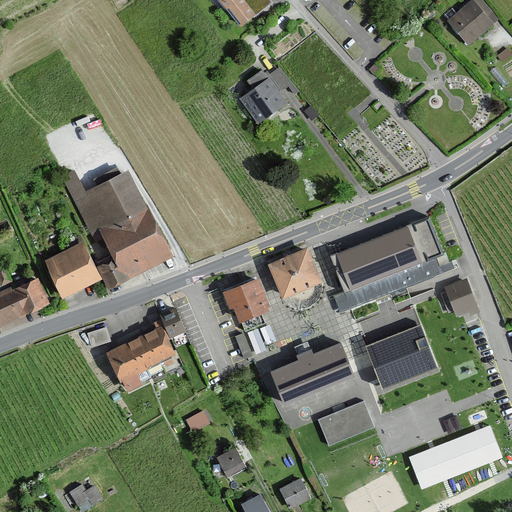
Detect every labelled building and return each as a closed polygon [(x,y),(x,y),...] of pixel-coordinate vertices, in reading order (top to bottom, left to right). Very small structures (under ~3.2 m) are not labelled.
[(218,0),(241,28),(271,3),(268,0),(218,0)] [(472,0),(470,0),(446,21),(467,46),(493,24),(472,0)] [(503,59),(511,52),(511,51),(508,47),(499,53),(503,59)] [(373,74),(379,69),(375,64),(369,70),(373,74)] [(253,91),(240,101),(257,125),(286,103),(262,71),(247,82),(253,91)] [(74,171),(60,177),(94,244),(103,240),(113,260),(99,267),(110,289),(173,257),(129,170),(85,193),(74,171)] [(427,218),(330,258),(345,293),(333,298),(339,314),(448,269),(427,218)] [(83,243),(43,263),(62,300),(102,280),(83,243)] [(308,249),(268,265),(283,300),(322,284),(308,249)] [(3,264),(0,264),(0,286),(0,287),(11,282),(3,264)] [(8,289),(0,292),(0,326),(49,305),(37,279),(9,292),(8,289)] [(258,279),(224,293),(231,310),(234,309),(240,323),(271,310),(258,279)] [(466,279),(444,288),(455,318),(477,309),(466,279)] [(174,310),(161,316),(170,338),(183,333),(174,310)] [(420,320),(366,341),(383,383),(437,361),(420,320)] [(270,324),(263,327),(268,341),(276,338),(270,324)] [(106,326),(88,331),(93,346),(111,340),(106,326)] [(161,327),(106,355),(121,384),(176,356),(161,327)] [(266,349),(259,330),(250,334),(257,352),(266,349)] [(245,332),(236,334),(241,355),(251,353),(245,332)] [(341,343),(271,371),(285,405),(355,377),(341,343)] [(299,353),(310,351),(308,343),(297,346),(299,353)] [(363,402),(318,420),(328,445),(373,428),(363,402)] [(201,413),(185,421),(193,435),(209,426),(201,413)] [(488,428),(413,458),(425,487),(500,457),(488,428)] [(235,448),(216,457),(226,476),(245,467),(235,448)] [(299,478),(279,490),(290,510),(310,499),(299,478)] [(80,486),(69,493),(80,511),(83,511),(102,501),(94,487),(84,493),(80,486)] [(269,511),(260,494),(241,504),(245,511),(269,511)]
